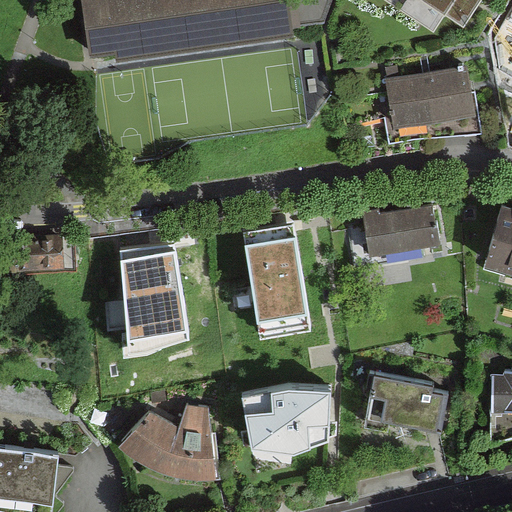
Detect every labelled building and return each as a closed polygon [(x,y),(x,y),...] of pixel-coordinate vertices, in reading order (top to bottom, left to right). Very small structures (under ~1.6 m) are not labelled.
[(117,57),(294,33),(289,0),(82,0),(89,52),(116,48),(117,57)] [(413,0),(448,23),(463,0),(413,0)] [(392,142),(482,130),(468,64),(378,82),(392,142)] [(511,204),(504,202),(485,267),(511,274),(511,204)] [(377,207),(362,209),(365,226),(352,228),(357,264),(425,254),(424,242),(440,239),(438,221),(435,221),(432,203),(378,211),(377,207)] [(293,217),(235,228),(253,323),(311,312),(293,217)] [(6,271),(64,266),(61,235),(3,240),(6,271)] [(120,298),(185,292),(181,254),(161,256),(160,241),(115,245),(120,298)] [(433,380),(368,369),(364,392),(382,395),(378,418),(440,428),(446,390),(432,388),(433,380)] [(492,440),(511,434),(511,372),(493,373),(492,440)] [(327,386),(242,391),(245,448),(330,444),(327,386)] [(208,404),(185,404),(174,423),(149,408),(116,441),(135,457),(152,466),(176,475),(209,474),(208,404)] [(0,456),(0,511),(48,511),(54,463),(0,456)]
